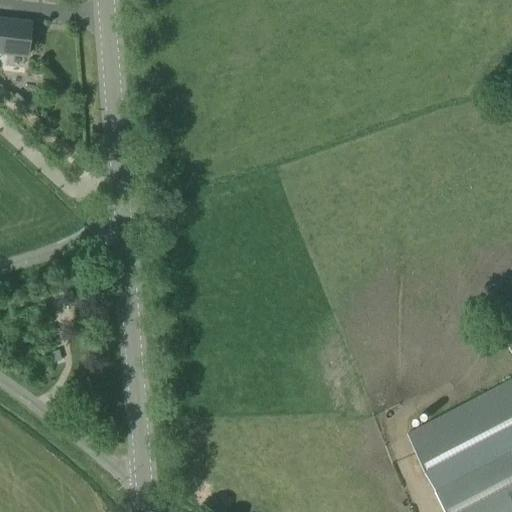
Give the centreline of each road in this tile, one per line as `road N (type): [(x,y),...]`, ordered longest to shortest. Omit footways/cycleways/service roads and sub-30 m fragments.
road 1 (tertiary): [(143,495),(124,227)]
road 2 (tertiary): [(124,227),(105,0)]
road 3 (unclassified): [(0,384),(143,495)]
road 4 (unknown): [(121,188),(92,190),(64,180),(0,126)]
road 5 (unclassified): [(0,267),(124,227)]
